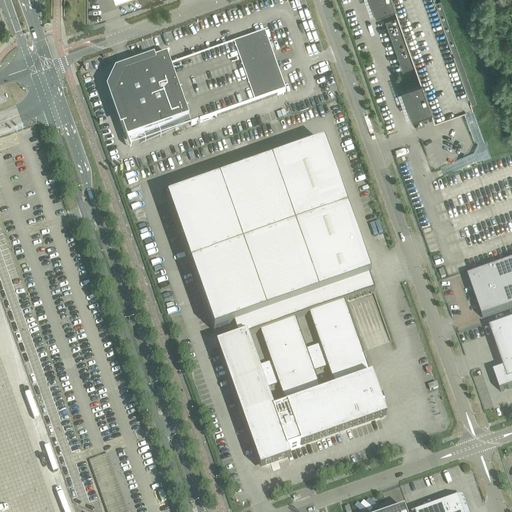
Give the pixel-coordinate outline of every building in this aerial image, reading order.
[(370,0),(375,13),(394,7),(397,15),(386,19),(385,19),(402,69),(403,69),(415,65),(420,81),(401,88),(412,117),(420,114),(431,110),(434,120),(472,106),(472,104),(476,102),(440,0),(439,0),(436,1),(435,0),(370,0)] [(110,94),(127,141),(188,119),(191,127),(285,93),(264,35),(171,68),(167,57),(120,73),(115,84),(110,94)] [(301,448),(386,418),(382,408),(374,386),(371,377),(370,377),(344,303),(374,292),(369,278),(370,277),(323,144),(167,200),(214,333),(233,326),(238,339),(226,343),(226,344),(218,347),(217,348),(245,430),(254,455),(260,470),(290,460),(287,453),(301,448)] [(511,262),(470,277),(468,278),(482,318),(483,320),(511,309),(511,262)] [(511,388),(511,322),(490,330),(504,370),(494,374),(495,376),(496,375),(501,390),(500,391),(500,393),(511,388)] [(106,511),(127,511),(108,455),(89,462),(106,511)] [(163,492),(158,493),(161,503),(166,501),(163,492)] [(467,511),(463,498),(457,500),(434,509),(424,511),(467,511)]
